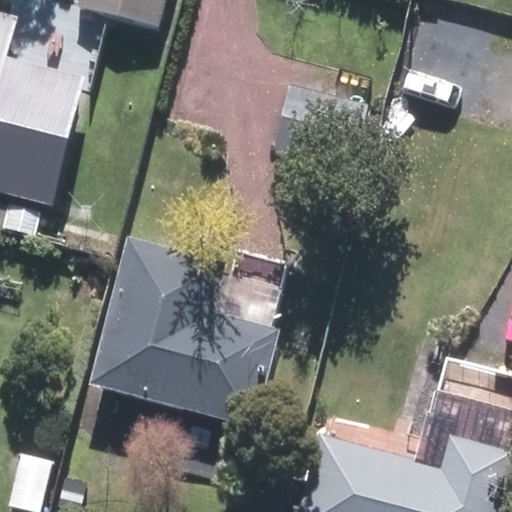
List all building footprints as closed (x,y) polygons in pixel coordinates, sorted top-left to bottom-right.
[(74,0),(72,13),(158,32),(166,0),(74,0)] [(472,6),(438,0),(421,0),(405,100),(455,108),(472,6)] [(0,201),(50,214),(82,84),(0,63),(0,60),(10,19),(0,16),(0,201)] [(229,94),(179,86),(172,127),(222,136),(229,94)] [(273,154),(345,171),(359,108),(287,92),(273,154)] [(0,235),(32,243),(38,218),(0,208),(0,235)] [(86,393),(251,435),(276,338),(268,336),(279,296),(218,282),(221,270),(124,246),(86,393)] [(496,511),(508,463),(503,461),(511,423),(511,416),(439,401),(432,430),(418,427),(409,464),(315,443),(299,511),(496,511)] [(0,475),(0,477),(17,483),(24,457),(6,453),(0,475)]
